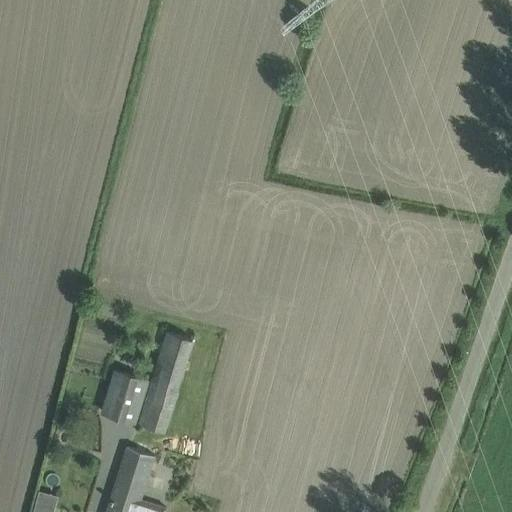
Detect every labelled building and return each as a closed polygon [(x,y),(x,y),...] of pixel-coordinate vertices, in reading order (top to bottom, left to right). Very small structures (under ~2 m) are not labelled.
[(140,421),(165,429),(193,340),(168,332),(140,421)] [(104,413),(136,423),(149,379),(117,369),(104,413)] [(66,415),(63,428),(70,430),(74,417),(66,415)] [(154,455),(127,447),(106,511),(164,511),(166,507),(140,499),(154,455)] [(56,511),(62,492),(41,487),(34,511),(56,511)]
